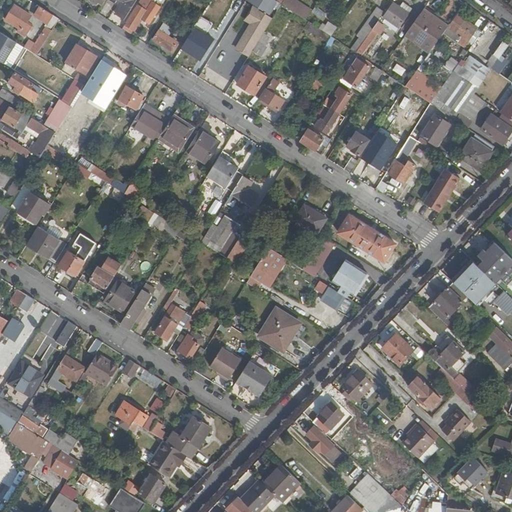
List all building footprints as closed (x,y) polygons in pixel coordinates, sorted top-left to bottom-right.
[(109,0),(115,4),(117,0),(120,0),(124,2),(116,14),(124,19),(136,0),(109,0)] [(282,0),(280,3),(305,19),(311,10),(303,5),(301,8),(293,3),(294,0),(282,0)] [(303,5),(296,0),(294,0),(293,3),(301,8),(303,5)] [(143,8),(138,4),(125,24),(135,31),(143,18),(150,23),(160,7),(152,2),(147,10),(143,8)] [(385,13),(365,41),(368,43),(370,41),(372,42),(379,32),(381,34),(385,29),(384,25),(385,23),(396,31),(409,13),(399,7),(392,2),(385,13)] [(402,2),(399,7),(409,13),(412,8),(402,2)] [(27,32),(32,26),(27,23),(31,16),(15,5),(6,19),(27,32)] [(31,51),(37,55),(60,20),(40,7),(35,16),(48,25),(31,51)] [(357,35),(359,37),(365,41),(385,13),(377,7),(357,35)] [(433,19),(434,16),(424,9),(422,11),(433,19)] [(405,35),(430,52),(448,26),(434,16),(433,19),(422,11),(417,18),(407,33),(405,35)] [(467,44),(471,46),(472,47),(483,32),(482,31),(461,16),(463,13),(460,11),(444,35),(464,49),(467,44)] [(407,33),(417,18),(412,14),(402,29),(407,33)] [(181,30),(180,32),(172,27),(173,25),(166,21),(154,39),(172,50),(183,32),(181,30)] [(308,21),(304,26),(327,42),(331,36),(322,31),(308,21)] [(331,36),(337,27),(329,21),(322,31),(331,36)] [(237,47),(249,55),(265,30),(252,22),(237,47)] [(195,30),(183,48),(201,59),(213,41),(195,30)] [(16,42),(2,33),(0,35),(0,61),(3,63),(16,42)] [(259,43),(264,46),(269,38),(264,35),(259,43)] [(359,37),(351,50),(356,53),(365,41),(359,37)] [(362,57),(372,42),(370,41),(368,43),(365,41),(356,53),(362,57)] [(264,46),(259,43),(254,50),(261,55),(266,47),(264,46)] [(494,55),(499,59),(503,53),(508,47),(502,43),(494,55)] [(87,74),(98,57),(77,45),(67,61),(87,74)] [(499,59),(492,68),(499,73),(502,75),(507,67),(503,65),(509,58),(503,53),(499,59)] [(462,59),(436,96),(431,103),(456,120),(474,94),(492,68),(499,59),(494,55),(492,54),(489,58),(490,59),(484,68),(470,58),(467,58),(465,62),(462,59)] [(450,72),(457,61),(450,57),(443,67),(450,72)] [(104,77),(110,63),(103,61),(98,75),(104,77)] [(350,71),(348,74),(347,73),(343,79),(357,88),(370,67),(361,61),(353,73),(350,71)] [(391,70),(401,76),(405,70),(396,64),(391,70)] [(59,76),(62,71),(54,65),(50,70),(59,76)] [(248,66),(237,84),(254,95),(265,77),(248,66)] [(376,83),(383,72),(381,70),(376,67),(369,79),(376,83)] [(338,80),(321,69),(319,74),(314,70),(305,83),(321,93),(327,84),(333,88),(335,85),(338,80)] [(35,83),(16,71),(9,82),(16,86),(13,91),(20,95),(23,90),(29,94),(35,83)] [(417,71),(411,80),(421,86),(427,77),(417,71)] [(79,81),(83,76),(78,73),(75,79),(79,81)] [(79,81),(86,86),(90,80),(83,76),(79,81)] [(403,91),(406,87),(390,76),(387,81),(403,91)] [(279,110),(285,101),(273,93),(280,82),(273,78),(260,98),(279,110)] [(340,115),(354,91),(338,80),(335,85),(339,88),(335,92),(337,93),(335,95),(337,97),(334,102),(327,97),(323,104),(324,105),(340,115)] [(421,86),(411,80),(406,87),(414,92),(431,103),(436,96),(421,86)] [(35,83),(29,94),(36,98),(44,89),(35,83)] [(120,99),(139,110),(144,102),(143,100),(144,97),(126,87),(120,99)] [(403,91),(402,93),(410,99),(414,92),(406,87),(403,91)] [(108,106),(114,92),(109,89),(102,104),(108,106)] [(0,96),(1,97),(9,103),(13,97),(2,90),(0,92),(0,96)] [(511,96),(500,113),(511,121),(511,96)] [(0,119),(2,120),(12,104),(9,103),(1,97),(0,99),(0,119)] [(73,107),(65,103),(60,111),(68,116),(69,113),(73,107)] [(33,118),(12,104),(2,120),(2,121),(19,130),(22,125),(18,122),(21,118),(29,123),(33,118)] [(160,139),(166,128),(150,117),(155,109),(146,104),(133,126),(158,142),(160,139)] [(328,134),(340,115),(324,105),(317,115),(321,117),(318,121),(316,120),(313,125),(328,134)] [(172,119),(155,109),(150,117),(166,128),(172,119)] [(81,121),(69,113),(68,116),(60,127),(73,135),(81,121)] [(451,125),(435,115),(421,135),(437,146),(451,125)] [(172,119),(166,128),(160,139),(179,151),(193,128),(174,116),(172,119)] [(1,123),(21,136),(27,126),(29,123),(21,118),(18,122),(22,125),(19,130),(2,121),(1,123)] [(39,133),(44,125),(33,118),(29,123),(27,126),(39,133)] [(486,134),(483,138),(493,145),(496,140),(503,145),(511,131),(511,128),(499,119),(488,135),(486,134)] [(84,142),(94,126),(87,122),(77,138),(84,142)] [(211,127),(205,124),(189,148),(209,160),(220,143),(207,135),(211,127)] [(41,135),(30,152),(41,159),(44,153),(49,146),(57,133),(47,127),(41,135)] [(330,142),(308,127),(299,141),(321,155),(330,142)] [(370,140),(371,141),(378,130),(374,128),(373,130),(371,129),(366,136),(357,131),(347,145),(352,149),(351,150),(360,155),(370,140)] [(0,132),(0,138),(8,143),(10,139),(0,132)] [(476,133),(472,139),(493,152),(496,147),(493,145),(483,138),(476,133)] [(437,146),(421,135),(418,141),(421,143),(434,151),(437,146)] [(399,153),(394,160),(397,162),(390,173),(405,183),(417,166),(409,161),(406,165),(403,163),(416,143),(419,145),(421,143),(418,141),(410,136),(399,153)] [(21,146),(10,139),(8,143),(7,145),(18,151),(21,146)] [(493,152),(472,139),(460,156),(481,170),(493,152)] [(66,156),(77,161),(82,148),(72,143),(66,156)] [(57,150),(63,155),(66,151),(64,150),(65,148),(60,145),(57,150)] [(49,146),(44,153),(73,170),(77,164),(74,162),(63,155),(57,150),(49,146)] [(367,153),(376,159),(381,152),(372,146),(367,153)] [(207,164),(209,160),(189,148),(187,152),(207,164)] [(380,166),(388,171),(394,160),(399,153),(391,148),(380,166)] [(367,153),(365,151),(360,159),(354,169),(366,176),(376,159),(367,153)] [(351,173),(354,169),(360,159),(353,155),(344,169),(351,173)] [(240,169),(220,156),(207,178),(227,190),(238,172),(240,169)] [(83,157),(80,163),(91,168),(94,162),(83,157)] [(77,164),(73,170),(102,188),(106,182),(100,178),(92,173),(77,164)] [(100,178),(104,172),(96,167),(92,173),(100,178)] [(435,186),(449,195),(460,178),(446,169),(435,186)] [(125,194),(129,187),(104,172),(100,178),(106,182),(125,194)] [(244,176),(238,172),(227,190),(232,194),(243,177),(244,176)] [(253,183),(243,177),(232,194),(237,197),(251,206),(259,194),(250,188),(253,183)] [(16,178),(7,193),(16,199),(25,184),(16,178)] [(44,216),(52,205),(32,193),(36,186),(27,181),(25,184),(16,199),(11,207),(37,223),(42,215),(44,216)] [(140,187),(132,182),(129,187),(125,194),(131,198),(133,199),(140,187)] [(424,202),(438,212),(449,195),(435,186),(424,202)] [(232,194),(225,205),(230,208),(237,197),(232,194)] [(156,200),(150,210),(155,213),(165,219),(168,215),(158,208),(161,203),(156,200)] [(150,210),(137,202),(131,211),(149,223),(155,213),(150,210)] [(282,215),(285,212),(281,210),(282,207),(275,202),(268,214),(275,219),(279,213),(282,215)] [(0,218),(2,220),(9,209),(0,203),(0,218)] [(318,233),(327,218),(305,205),(296,220),(318,233)] [(165,219),(155,213),(149,223),(147,226),(161,234),(164,229),(176,236),(177,235),(180,229),(176,226),(165,219)] [(385,262),(397,244),(349,214),(338,232),(385,262)] [(49,226),(45,232),(58,240),(62,234),(49,226)] [(37,227),(32,236),(33,237),(28,245),(55,263),(66,245),(58,240),(45,232),(37,227)] [(290,232),(282,228),(269,248),(277,253),(290,232)] [(180,229),(177,235),(189,243),(193,237),(180,229)] [(233,232),(220,254),(227,259),(239,239),(241,236),(233,232)] [(318,236),(301,271),(316,278),(332,243),(318,236)] [(248,244),(239,239),(227,259),(236,264),(248,244)] [(486,252),(495,243),(492,241),(484,250),(486,252)] [(478,267),(496,283),(501,278),(506,283),(511,277),(511,268),(511,267),(511,266),(511,259),(495,243),(486,252),(484,250),(478,256),(483,261),(478,267)] [(277,253),(269,248),(253,274),(247,283),(256,288),(279,254),(277,253)] [(75,276),(83,262),(67,253),(59,266),(75,276)] [(104,293),(122,265),(110,257),(102,269),(98,266),(88,283),(104,293)] [(450,280),(452,282),(472,261),(470,259),(450,280)] [(355,295),(368,274),(345,260),(332,280),(355,295)] [(472,261),(452,282),(453,283),(467,296),(476,304),(496,283),(478,267),(472,261)] [(89,278),(83,274),(79,281),(85,284),(89,278)] [(85,284),(79,281),(71,293),(79,298),(87,285),(85,284)] [(105,302),(122,312),(135,291),(118,281),(105,302)] [(321,294),(325,285),(317,281),(312,290),(321,294)] [(449,315),(467,296),(453,283),(429,308),(454,331),(459,325),(449,315)] [(496,283),(476,304),(478,306),(484,300),(491,307),(501,298),(493,290),(498,286),(496,283)] [(130,331),(135,322),(143,309),(147,303),(150,303),(150,302),(152,299),(151,296),(154,291),(145,285),(121,325),(130,331)] [(27,295),(19,290),(11,302),(19,308),(27,295)] [(27,295),(19,308),(27,312),(35,300),(27,295)] [(200,301),(188,321),(184,327),(191,331),(207,305),(200,301)] [(184,327),(188,321),(177,314),(180,308),(173,304),(156,331),(169,339),(173,333),(178,336),(184,327)] [(277,308),(259,336),(284,351),(302,323),(277,308)] [(146,311),(143,309),(135,322),(139,324),(146,311)] [(4,331),(9,323),(0,317),(0,329),(4,331)] [(19,342),(29,326),(16,318),(5,334),(19,342)] [(56,342),(65,348),(78,327),(69,322),(56,342)] [(511,341),(497,327),(489,335),(511,357),(511,341)] [(192,337),(190,335),(189,337),(187,336),(178,350),(191,358),(203,338),(195,333),(192,337)] [(397,334),(383,348),(400,364),(414,350),(397,334)] [(90,349),(97,354),(103,343),(96,339),(90,349)] [(444,370),(453,378),(466,364),(460,357),(465,352),(454,341),(441,354),(439,351),(436,350),(433,349),(430,351),(429,353),(429,356),(444,370)] [(210,366),(222,374),(220,376),(228,381),(241,360),(222,348),(210,366)] [(97,354),(86,371),(89,374),(107,385),(118,367),(97,354)] [(85,368),(66,355),(57,369),(63,373),(76,381),(85,368)] [(131,360),(123,372),(132,378),(137,370),(140,366),(131,360)] [(237,382),(245,388),(247,385),(254,389),(252,392),(260,397),(273,377),(249,362),(237,382)] [(140,366),(137,370),(148,377),(150,373),(140,366)] [(27,399),(40,380),(20,367),(7,387),(27,399)] [(63,373),(57,369),(52,376),(58,380),(63,373)] [(347,390),(342,394),(353,405),(373,384),(358,370),(343,386),(347,390)] [(453,378),(444,370),(438,376),(457,393),(462,387),(453,378)] [(86,371),(80,381),(83,383),(89,374),(86,371)] [(504,380),(499,374),(489,384),(491,386),(498,387),(504,380)] [(58,380),(52,376),(48,383),(52,385),(70,397),(72,393),(65,389),(67,385),(58,380)] [(432,408),(442,399),(418,377),(410,386),(432,408)] [(391,392),(382,384),(379,388),(383,392),(377,398),(382,402),(391,392)] [(70,397),(52,385),(48,392),(55,397),(57,394),(68,400),(70,397)] [(7,387),(4,393),(23,405),(27,399),(7,387)] [(27,418),(33,409),(45,390),(40,387),(24,413),(18,422),(42,438),(47,429),(41,424),(40,426),(27,418)] [(480,415),(486,409),(462,387),(457,393),(480,415)] [(0,398),(0,397),(0,411),(18,422),(24,413),(0,398)] [(494,418),(499,398),(492,397),(490,405),(486,404),(486,409),(494,418)] [(117,414),(132,424),(133,421),(138,424),(142,427),(148,416),(124,402),(117,414)] [(332,403),(314,423),(325,433),(332,426),(343,414),(332,403)] [(40,426),(41,424),(43,422),(34,416),(37,411),(33,409),(27,418),(40,426)] [(11,433),(18,422),(0,411),(0,419),(6,423),(3,428),(11,433)] [(180,427),(176,433),(182,437),(175,447),(186,454),(192,458),(211,428),(194,417),(186,430),(180,427)] [(453,432),(449,437),(459,447),(478,430),(465,417),(452,430),(453,432)] [(133,421),(132,424),(129,428),(134,431),(138,424),(133,421)] [(8,438),(40,459),(50,442),(44,439),(42,438),(18,422),(11,433),(8,438)] [(420,424),(403,441),(419,457),(436,441),(420,424)] [(332,426),(325,433),(333,441),(340,433),(332,426)] [(333,441),(325,433),(323,436),(314,427),(308,434),(314,440),(311,444),(318,451),(321,449),(325,452),(332,445),(330,443),(333,441)] [(44,439),(50,442),(62,451),(69,455),(78,441),(67,434),(63,439),(49,430),(44,439)] [(85,430),(82,434),(91,440),(94,435),(85,430)] [(173,432),(167,442),(175,447),(182,437),(176,433),(173,432)] [(357,449),(340,433),(333,441),(350,457),(357,449)] [(8,438),(5,443),(37,463),(40,459),(8,438)] [(511,455),(511,443),(497,439),(493,450),(511,455)] [(167,442),(166,441),(150,465),(155,468),(168,476),(176,462),(180,464),(186,454),(175,447),(167,442)] [(341,453),(332,445),(325,452),(335,461),(341,453)] [(69,455),(62,451),(51,468),(68,479),(79,461),(69,455)] [(464,482),(471,489),(489,471),(474,457),(454,477),(461,485),(464,482)] [(282,464),(263,484),(275,495),(281,501),(300,481),(282,464)] [(497,493),(504,470),(499,469),(490,496),(510,502),(511,498),(497,493)] [(511,472),(504,470),(497,493),(511,498),(511,497),(511,472)] [(151,474),(141,490),(139,492),(155,502),(166,484),(151,474)] [(89,488),(84,496),(99,506),(109,491),(83,475),(79,481),(89,488)] [(260,480),(241,499),(252,510),(254,511),(258,511),(275,495),(263,484),(260,480)] [(281,501),(285,504),(304,484),(300,481),(281,501)] [(129,482),(125,488),(135,495),(139,488),(129,482)] [(435,511),(438,485),(423,483),(420,511),(435,511)] [(435,511),(446,511),(449,495),(438,484),(438,485),(435,511)] [(60,492),(73,500),(78,493),(65,485),(60,492)] [(391,495),(395,499),(402,506),(411,493),(403,485),(399,490),(397,489),(391,495)] [(119,510),(117,511),(145,511),(150,504),(122,489),(112,507),(119,510)] [(73,500),(60,492),(49,510),(51,511),(72,511),(78,503),(73,500)] [(333,511),(344,511),(348,509),(351,511),(362,511),(364,510),(349,495),(333,511)] [(464,503),(449,495),(446,511),(471,511),(471,510),(463,509),(464,503)] [(402,506),(395,499),(378,506),(368,496),(361,503),(370,511),(386,511),(399,508),(400,507),(402,506)] [(231,511),(250,511),(252,510),(241,499),(239,497),(228,508),(231,511)] [(327,511),(330,510),(324,505),(323,507),(315,498),(309,504),(316,511),(327,511)]
